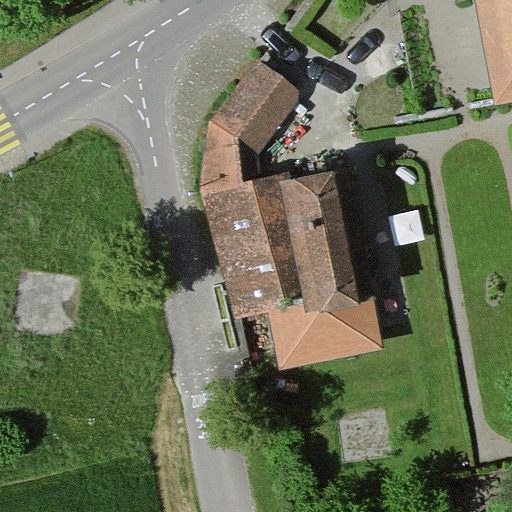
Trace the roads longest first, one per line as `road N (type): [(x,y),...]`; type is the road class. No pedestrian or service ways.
road 1 (unclassified): [(222,511),(148,118),(124,48)]
road 2 (residential): [(0,122),(124,48)]
